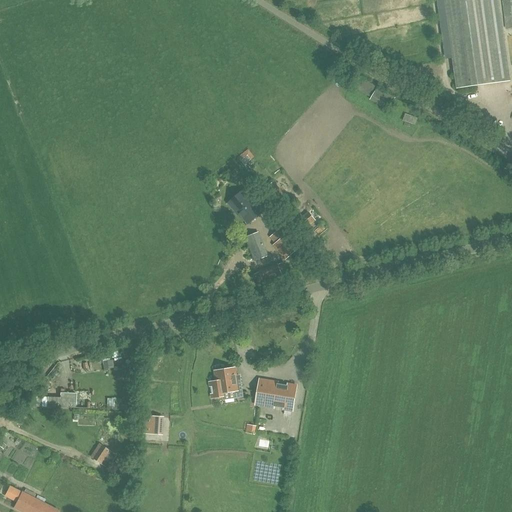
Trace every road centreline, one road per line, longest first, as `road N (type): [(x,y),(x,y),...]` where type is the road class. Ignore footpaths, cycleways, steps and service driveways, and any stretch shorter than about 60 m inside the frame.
road 1 (unclassified): [(0,368),(511,238)]
road 2 (residential): [(209,425),(194,334),(321,303),(302,418)]
road 3 (unclassified): [(511,156),(256,0)]
